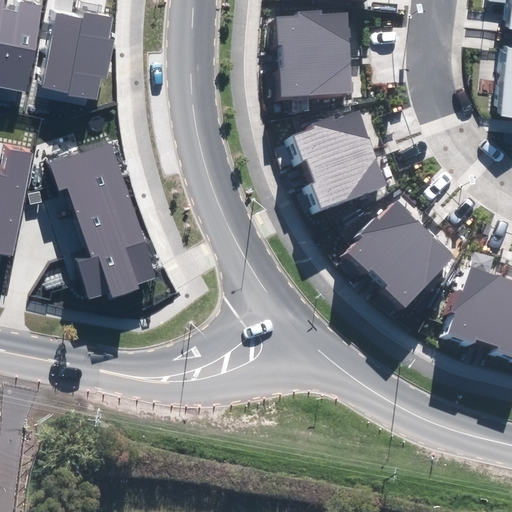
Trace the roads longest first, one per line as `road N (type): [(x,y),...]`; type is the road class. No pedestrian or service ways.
road 1 (tertiary): [(194,0),(197,131),(216,192),(266,287),(298,327)]
road 2 (residential): [(0,345),(189,375),(246,359),(298,327)]
road 3 (tertiary): [(298,327),(390,397),(448,424),(511,439)]
road 4 (residential): [(429,0),(427,109),(441,146),(473,181),(511,201)]
